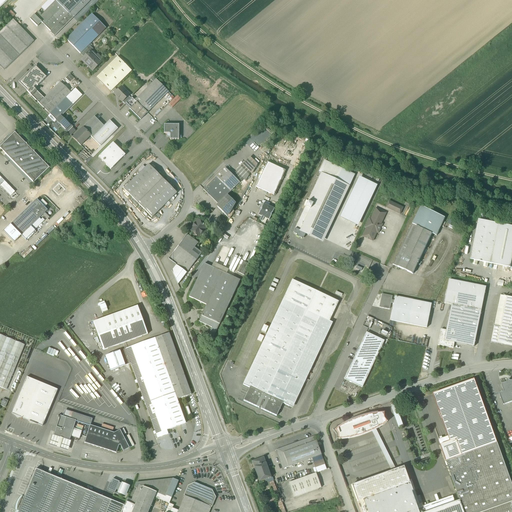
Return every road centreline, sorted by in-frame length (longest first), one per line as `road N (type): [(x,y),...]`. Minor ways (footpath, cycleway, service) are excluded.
road 1 (track): [(195,375),(213,365),(319,136),(218,73),(145,0)]
road 2 (primary): [(213,422),(143,249),(98,190),(0,91)]
road 3 (track): [(174,0),(233,57),(301,102),(420,157),(511,182)]
road 4 (track): [(180,0),(222,42),(296,93),(399,143),(511,174)]
road 5 (tertiary): [(511,364),(317,418)]
road 6 (tertiary): [(12,441),(99,466),(190,459)]
road 7 (residential): [(317,418),(383,270)]
road 8 (unknown): [(46,437),(62,409),(122,424),(137,440),(139,468)]
